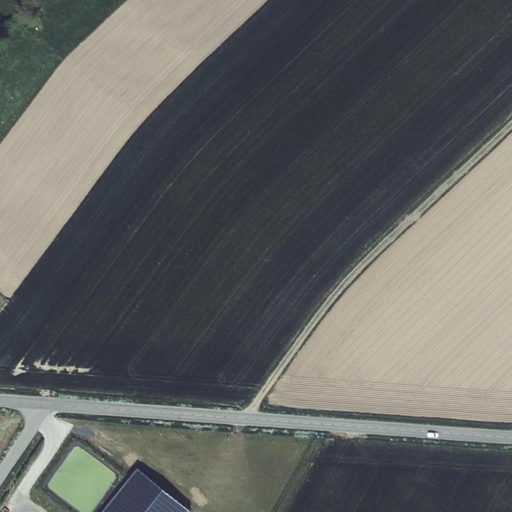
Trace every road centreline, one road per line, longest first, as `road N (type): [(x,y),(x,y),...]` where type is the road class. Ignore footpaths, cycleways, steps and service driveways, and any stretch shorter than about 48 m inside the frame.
road 1 (tertiary): [(511,437),(48,404)]
road 2 (track): [(246,418),(367,256),(511,127)]
